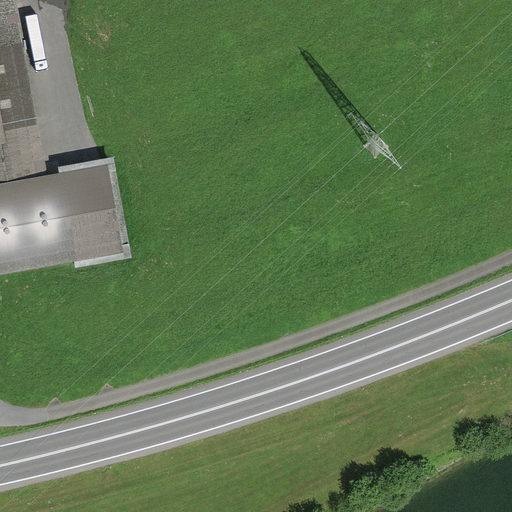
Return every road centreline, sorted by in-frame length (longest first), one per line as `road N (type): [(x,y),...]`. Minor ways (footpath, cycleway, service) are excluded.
road 1 (unclassified): [(511,258),(324,332),(168,381),(53,413),(0,418)]
road 2 (trunk): [(511,302),(320,376),(0,464)]
